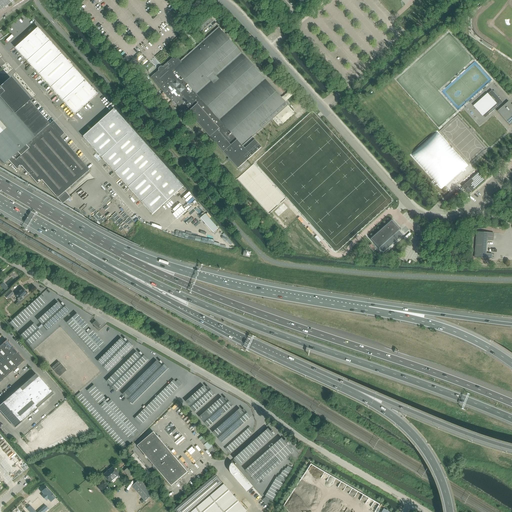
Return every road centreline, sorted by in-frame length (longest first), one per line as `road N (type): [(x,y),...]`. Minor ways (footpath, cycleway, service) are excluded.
road 1 (unclassified): [(0,256),(427,511)]
road 2 (motorway): [(72,242),(217,310),(511,418)]
road 3 (motorway): [(511,403),(266,316),(122,253)]
road 4 (unclassified): [(470,215),(445,221),(415,212),(218,0)]
road 5 (motorway): [(72,242),(113,272),(293,366)]
road 6 (motorway): [(368,310),(226,284),(122,253)]
road 7 (motorway): [(293,366),(511,448)]
road 8 (motorway): [(293,366),(404,426),(438,472),(449,511)]
road 9 (motorway): [(511,363),(454,331),(368,310)]
road 10 (motorway): [(511,324),(368,310)]
road 11 (motorway): [(122,253),(0,186)]
